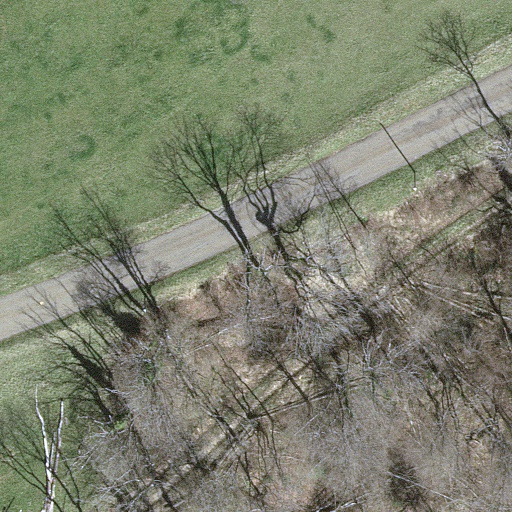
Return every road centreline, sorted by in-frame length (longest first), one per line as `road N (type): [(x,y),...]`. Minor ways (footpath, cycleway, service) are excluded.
road 1 (tertiary): [(511,83),(284,199),(0,316)]
road 2 (track): [(104,511),(511,198)]
